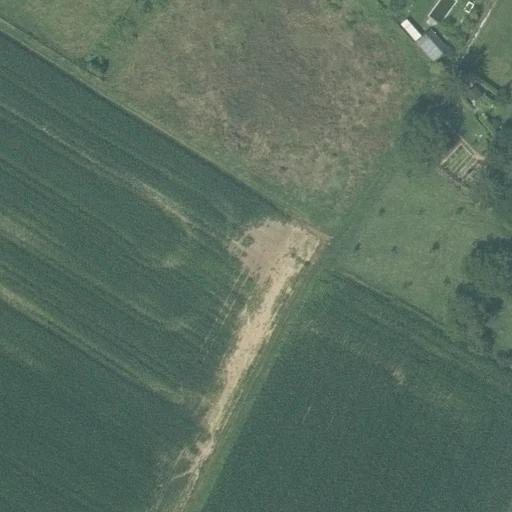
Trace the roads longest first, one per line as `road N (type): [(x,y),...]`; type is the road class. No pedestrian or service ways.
road 1 (track): [(488,0),(327,237),(190,511)]
road 2 (track): [(327,237),(0,29)]
